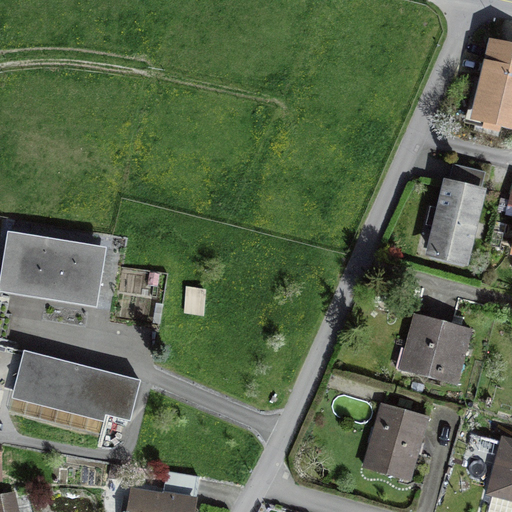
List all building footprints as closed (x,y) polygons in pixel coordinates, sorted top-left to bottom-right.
[(458,130),(508,142),(511,126),(511,57),(479,49),(458,130)] [(425,254),(467,264),(486,188),(443,178),(425,254)] [(11,232),(0,292),(91,308),(102,249),(11,232)] [(395,366),(456,384),(471,332),(410,314),(395,366)] [(105,412),(129,418),(139,380),(22,349),(10,394),(103,419),(105,412)] [(359,474),(410,490),(429,429),(377,414),(359,474)] [(483,486),(511,494),(511,434),(499,431),(483,486)] [(124,495),(121,511),(192,511),(198,477),(168,472),(163,501),(124,495)] [(13,511),(10,495),(0,497),(0,511),(13,511)]
